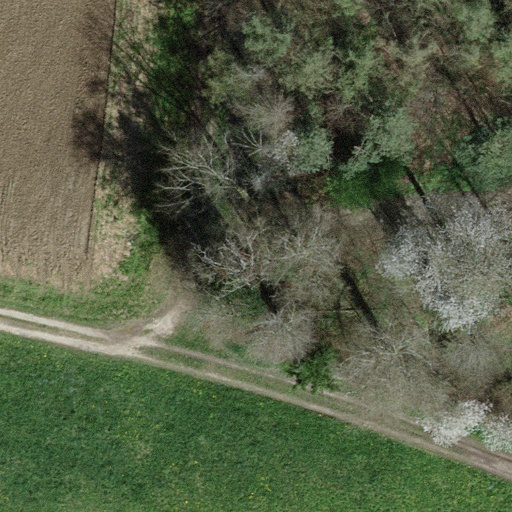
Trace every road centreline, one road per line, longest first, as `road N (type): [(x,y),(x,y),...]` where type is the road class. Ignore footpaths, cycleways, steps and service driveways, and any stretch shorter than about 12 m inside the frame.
road 1 (track): [(511,35),(363,105),(141,338)]
road 2 (track): [(141,338),(511,475)]
road 3 (track): [(194,0),(184,183),(141,338)]
road 4 (track): [(141,338),(0,316)]
